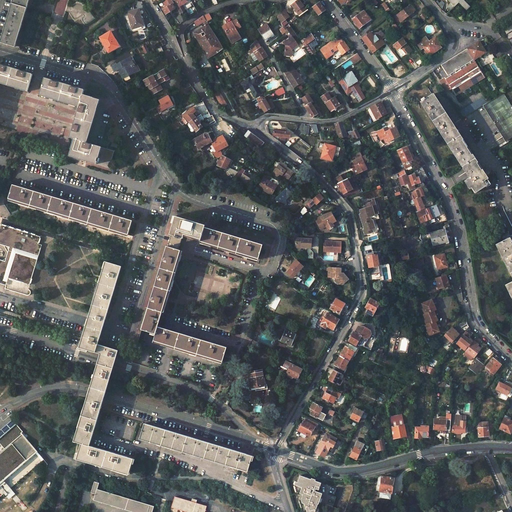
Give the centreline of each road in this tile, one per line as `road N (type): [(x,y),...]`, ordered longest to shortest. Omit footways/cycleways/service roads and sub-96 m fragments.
road 1 (residential): [(254,127),(348,209),(361,284),(278,449)]
road 2 (residential): [(391,90),(452,212),(474,324),(511,359)]
road 3 (residential): [(241,437),(237,422),(186,385),(0,328)]
road 4 (unclassified): [(241,437),(77,389),(44,390),(0,410)]
road 5 (residential): [(54,458),(126,478),(218,478),(289,510)]
road 6 (unclassified): [(278,449),(351,469),(425,451),(511,447)]
road 7 (residential): [(175,191),(269,222),(280,235),(238,342)]
road 8 (residential): [(0,49),(107,87),(160,169)]
road 9 (residential): [(112,328),(131,334),(175,191)]
road 10 (residential): [(391,90),(334,119),(266,116),(254,127)]
road 11 (residential): [(0,219),(133,259)]
road 12 (residential): [(147,211),(17,172)]
road 13 (residential): [(426,0),(451,29),(453,47),(391,90)]
